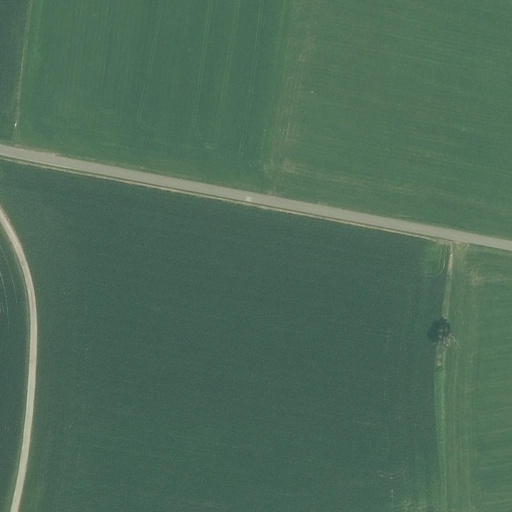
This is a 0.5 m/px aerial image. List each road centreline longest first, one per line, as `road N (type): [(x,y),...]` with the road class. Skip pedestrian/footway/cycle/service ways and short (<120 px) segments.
road 1 (unclassified): [(511,246),(0,150)]
road 2 (track): [(0,216),(28,280),(33,336),(14,511)]
